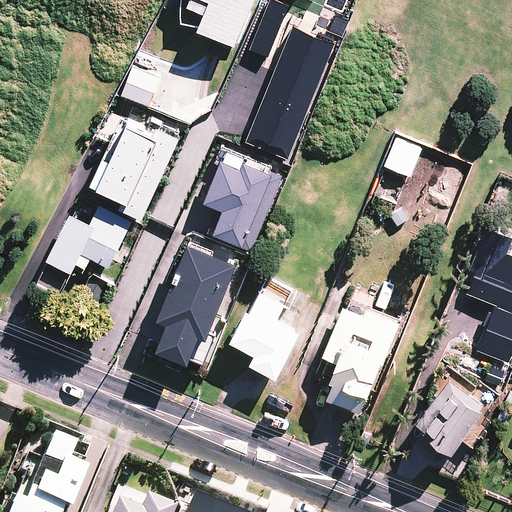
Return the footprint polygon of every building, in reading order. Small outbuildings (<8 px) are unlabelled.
[(181,0),(181,20),(191,21),(236,39),(251,0),(181,0)] [(286,1),(281,0),(263,0),(248,44),(269,51),(286,1)] [(246,135),(287,152),(334,35),(293,18),(246,135)] [(162,77),(133,65),(122,93),(161,108),(168,92),(158,88),(162,77)] [(156,130),(107,109),(96,136),(109,141),(93,179),(128,194),(124,203),(144,212),(180,129),(160,120),(156,130)] [(421,146),(396,136),(385,164),(410,174),(421,146)] [(221,150),(204,192),(220,199),(209,226),(240,239),(271,164),(241,151),(238,157),(221,150)] [(131,216),(99,201),(89,221),(70,212),(37,281),(61,292),(76,260),(86,265),(92,254),(109,262),(131,216)] [(165,312),(155,338),(189,351),(195,335),(202,337),(236,251),(186,232),(156,308),(165,312)] [(494,313),(480,346),(507,358),(511,345),(511,240),(490,232),(474,271),(487,276),(475,305),(494,313)] [(282,304),(288,307),(297,290),(268,275),(251,309),(247,307),(231,338),(255,350),(250,359),(276,372),(298,327),(289,323),(275,316),(282,304)] [(323,352),(334,357),(326,374),(334,377),(327,393),(359,407),(399,319),(366,305),(363,311),(345,303),(323,352)] [(486,407),(447,378),(416,419),(452,446),(460,435),(472,444),(486,425),(478,419),(486,407)] [(65,511),(89,450),(49,435),(39,462),(29,458),(13,500),(10,499),(5,511),(65,511)] [(249,511),(194,490),(185,511),(249,511)] [(173,511),(177,503),(147,491),(142,505),(119,496),(112,511),(173,511)]
